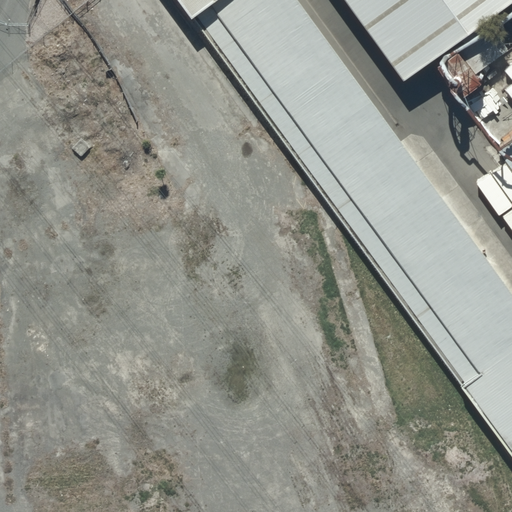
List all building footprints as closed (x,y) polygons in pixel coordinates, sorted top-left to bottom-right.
[(185,0),(201,22),(230,0),(185,0)] [(511,284),(300,0),(230,0),(201,22),(340,200),(511,435),(511,284)] [(462,0),(368,0),(400,44),(462,0)] [(106,68),(51,96),(107,206),(162,179),(106,68)] [(368,511),(336,511),(317,212),(189,220),(202,431),(136,435),(139,487),(206,483),(207,511),(410,511),(410,509),(368,511)] [(100,326),(67,334),(87,414),(121,405),(100,326)]
